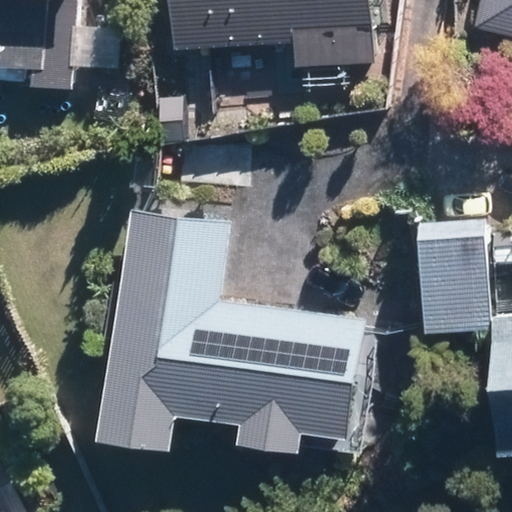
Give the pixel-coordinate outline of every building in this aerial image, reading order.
[(0,0),(0,62),(54,66),(58,0),(0,0)] [(390,59),(386,0),(175,0),(178,45),(304,38),(308,63),(390,59)] [(511,0),(492,0),(488,17),(511,22),(511,0)] [(138,203),(114,425),(187,435),(192,404),(257,411),(254,430),(316,438),(318,419),(367,425),(369,409),(382,311),(230,293),(240,214),(138,203)] [(495,212),(425,217),(434,323),(503,315),(495,212)]
